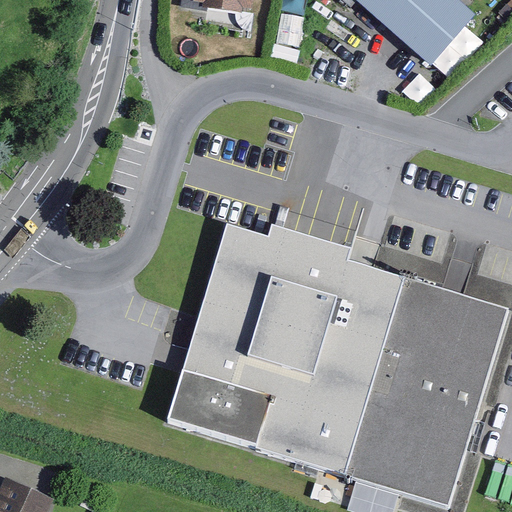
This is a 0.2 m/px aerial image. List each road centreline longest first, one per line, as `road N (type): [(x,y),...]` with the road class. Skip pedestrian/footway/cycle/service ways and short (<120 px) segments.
road 1 (residential): [(189,115),(229,86),(263,84),(511,157)]
road 2 (residential): [(10,233),(80,271),(128,262),(144,243),(189,115)]
road 3 (primary): [(119,0),(82,131),(10,233)]
road 4 (residential): [(189,115),(159,76),(150,0)]
